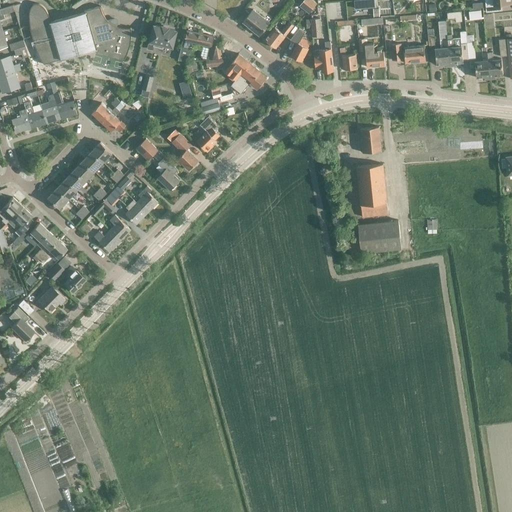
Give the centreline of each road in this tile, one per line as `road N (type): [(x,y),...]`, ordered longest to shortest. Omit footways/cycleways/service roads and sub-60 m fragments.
road 1 (secondary): [(124,282),(256,150),(309,114)]
road 2 (secondary): [(511,113),(372,100),(309,114)]
road 3 (residential): [(309,114),(289,79),(257,49),(163,0)]
road 4 (secondary): [(0,407),(124,282)]
road 5 (residential): [(124,282),(29,191)]
